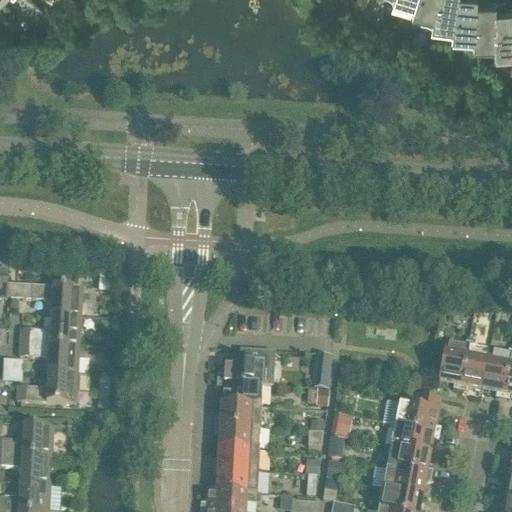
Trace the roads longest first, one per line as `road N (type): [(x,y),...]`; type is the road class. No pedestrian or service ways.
road 1 (secondary): [(511,185),(188,159)]
road 2 (residential): [(186,344),(378,361)]
road 3 (secondary): [(188,159),(0,152)]
road 4 (residential): [(186,344),(188,159)]
road 5 (residential): [(174,511),(186,344)]
